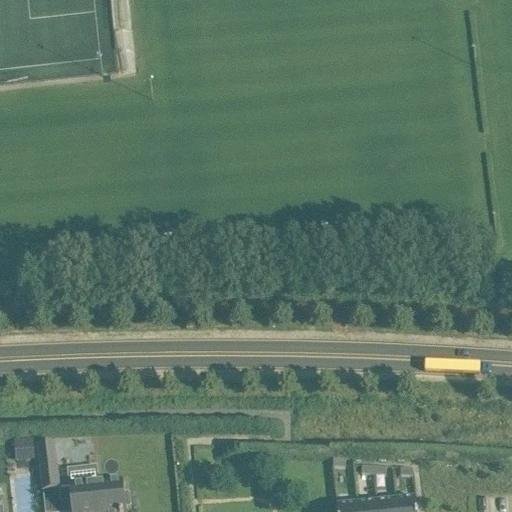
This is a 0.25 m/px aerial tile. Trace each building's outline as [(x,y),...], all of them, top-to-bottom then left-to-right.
[(35,439),(18,440),(20,461),(37,460),(35,439)] [(55,444),(38,446),(43,493),(60,491),(55,444)] [(334,469),(346,470),(346,462),(334,461),(334,469)] [(374,477),(374,469),(362,469),(362,477),(374,477)] [(386,470),(374,469),(374,477),(386,478),(386,470)] [(413,479),(413,471),(401,470),(401,478),(413,479)] [(125,495),(124,482),(69,488),(71,503),(64,504),(65,511),(127,511),(127,510),(131,509),(130,494),(125,495)] [(396,501),(397,511),(417,511),(416,499),(396,501)] [(377,511),(397,511),(396,501),(377,503),(377,511)] [(358,505),(358,511),(377,511),(377,503),(358,505)]
